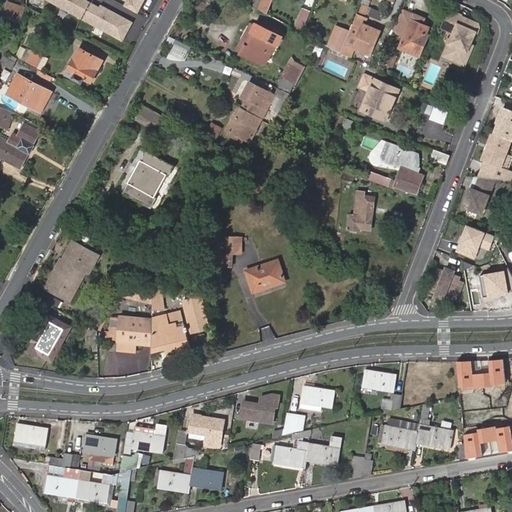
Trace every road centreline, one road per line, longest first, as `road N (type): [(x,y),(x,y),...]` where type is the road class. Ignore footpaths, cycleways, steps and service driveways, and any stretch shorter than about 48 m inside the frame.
road 1 (secondary): [(0,405),(136,406),(334,357),(511,346)]
road 2 (secondary): [(404,324),(329,335),(116,390),(0,372)]
road 3 (residential): [(404,324),(403,308),(506,38),(495,12),(472,0)]
road 4 (residential): [(0,312),(172,0)]
road 5 (residential): [(511,461),(217,511)]
